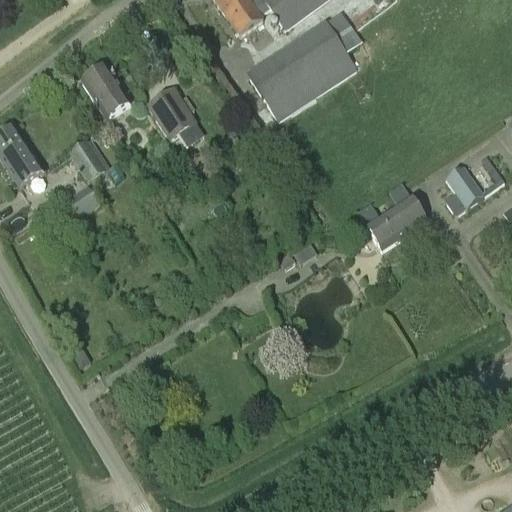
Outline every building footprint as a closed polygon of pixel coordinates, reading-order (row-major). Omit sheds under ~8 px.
[(251,0),(247,3),(245,0),(210,0),(240,42),(263,26),(260,21),(269,15),(285,37),(335,0),(251,0)] [(341,18),(327,28),(325,26),(246,79),(278,128),(357,75),(347,59),(363,48),(341,18)] [(84,87),(108,124),(130,109),(106,73),(84,87)] [(173,94),(148,111),(171,145),(179,140),(196,128),(173,94)] [(0,141),(0,162),(20,193),(44,178),(14,132),(0,141)] [(69,159),(88,189),(110,174),(91,144),(69,159)] [(454,199),(444,206),(455,221),(485,201),(484,200),(464,171),(445,185),(454,199)] [(76,227),(79,225),(101,211),(88,191),(64,208),(76,227)] [(358,220),(366,233),(381,256),(427,227),(403,191),(390,200),(398,212),(380,224),(372,211),(358,220)] [(511,212),(503,218),(509,228),(511,225),(511,212)] [(288,259),(279,265),(285,273),(294,267),(288,259)]
